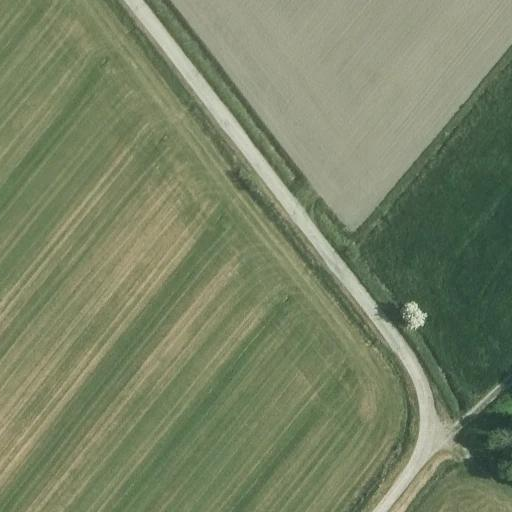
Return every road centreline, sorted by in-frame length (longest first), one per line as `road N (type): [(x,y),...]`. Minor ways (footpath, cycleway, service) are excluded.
road 1 (track): [(377,511),(421,457),(434,425),(427,380),(126,0)]
road 2 (track): [(421,457),(511,376)]
